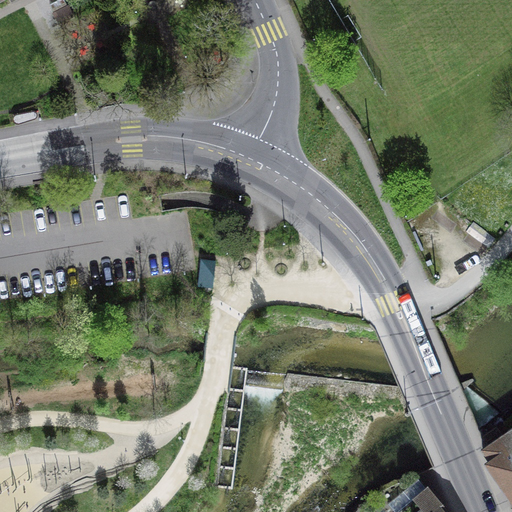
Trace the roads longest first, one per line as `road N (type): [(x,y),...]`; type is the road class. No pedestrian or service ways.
road 1 (tertiary): [(484,511),(370,255),(315,197),(249,158)]
road 2 (tertiary): [(249,158),(192,140),(148,137),(0,158)]
road 3 (residential): [(249,158),(278,80),(254,0)]
